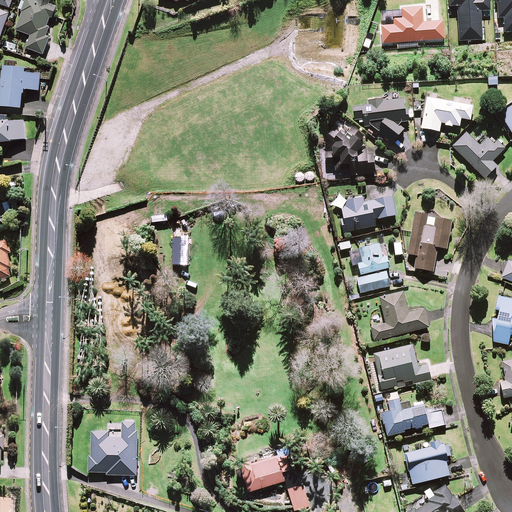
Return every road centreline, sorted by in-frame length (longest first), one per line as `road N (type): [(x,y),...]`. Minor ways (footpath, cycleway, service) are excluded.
road 1 (secondary): [(109,0),(56,164),(46,318)]
road 2 (residential): [(511,488),(478,427),(460,338),(461,289),(498,216)]
road 3 (secondary): [(46,318),(46,511)]
road 4 (residential): [(399,178),(423,162),(498,216)]
